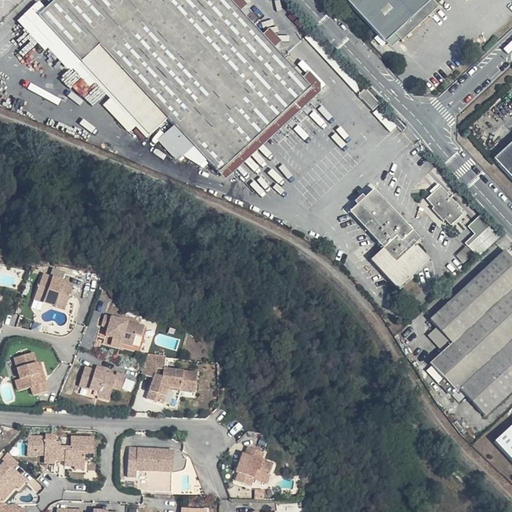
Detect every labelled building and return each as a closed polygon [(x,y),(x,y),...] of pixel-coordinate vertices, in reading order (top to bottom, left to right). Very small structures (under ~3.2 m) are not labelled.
[(57,0),(47,9),(40,2),(18,23),(45,51),(49,49),(67,70),(73,70),(75,73),(61,86),(95,124),(108,112),(142,144),(168,121),(175,127),(159,140),(176,160),(182,163),(185,160),(204,169),(209,163),(220,174),(228,180),(322,94),(321,84),(309,73),(303,77),(275,50),(281,43),(270,30),(263,36),(241,11),(247,5),(243,0),(57,0)] [(344,0),(387,46),(396,37),(402,44),(441,8),(435,2),(436,0),(344,0)] [(382,105),(366,88),(357,97),(373,113),(382,105)] [(511,143),(493,161),(511,180),(511,143)] [(461,208),(441,187),(427,200),(434,208),(432,210),(444,224),(447,221),(453,227),(464,217),(459,211),(461,208)] [(421,239),(375,191),(351,214),(384,249),(372,261),(399,289),(430,261),(416,244),(421,239)] [(481,217),(468,227),(474,236),(464,246),(478,259),(500,239),(481,217)] [(511,389),(511,259),(505,252),(442,312),(432,321),(451,345),(433,363),(457,386),(483,415),(511,389)] [(43,273),(41,278),(51,282),(53,277),(43,273)] [(75,284),(53,277),(51,282),(41,278),(37,291),(47,295),(45,298),(58,303),(57,305),(67,309),(75,284)] [(47,295),(37,291),(35,298),(57,305),(58,303),(45,298),(47,295)] [(149,329),(108,316),(106,322),(113,324),(112,328),(109,336),(116,338),(125,342),(124,344),(136,348),(140,336),(146,338),(149,329)] [(125,342),(116,338),(114,344),(123,347),(124,344),(125,342)] [(36,355),(17,359),(22,381),(18,382),(20,392),(33,389),(35,397),(50,394),(47,385),(43,386),(38,365),(36,355)] [(146,374),(143,382),(156,387),(157,384),(160,377),(166,377),(167,365),(151,363),(146,374)] [(43,386),(47,385),(42,364),(38,365),(43,386)] [(96,370),(85,366),(79,385),(100,391),(98,396),(110,399),(114,387),(122,389),(126,375),(118,372),(117,376),(96,370)] [(97,366),(96,370),(117,376),(118,372),(97,366)] [(197,402),(199,382),(166,377),(165,387),(157,384),(156,387),(148,408),(163,414),(169,399),(197,402)] [(234,417),(230,412),(219,422),(224,427),(234,417)] [(511,427),(495,443),(511,460),(511,427)] [(47,435),(29,434),(28,454),(37,455),(37,453),(45,454),(45,461),(56,462),(56,459),(56,448),(61,448),(60,457),(66,458),(66,459),(66,465),(76,465),(76,461),(88,461),(88,456),(95,456),(96,436),(73,435),(72,446),(62,446),(62,441),(57,440),(57,434),(47,434),(47,435)] [(261,452),(246,446),(244,453),(240,463),(238,462),(234,471),(237,472),(234,479),(249,484),(251,476),(254,469),(267,474),(271,464),(259,459),(261,452)] [(175,449),(131,447),(130,463),(138,463),(138,469),(174,471),(175,449)] [(17,485),(20,488),(27,480),(21,474),(18,477),(15,475),(18,472),(6,461),(0,467),(0,511),(24,511),(4,510),(5,506),(0,505),(0,502),(4,499),(5,500),(17,485)] [(138,463),(130,463),(129,476),(138,476),(138,469),(138,463)] [(267,474),(254,469),(251,476),(264,482),(267,474)] [(256,490),(256,498),(264,498),(264,490),(256,490)]
